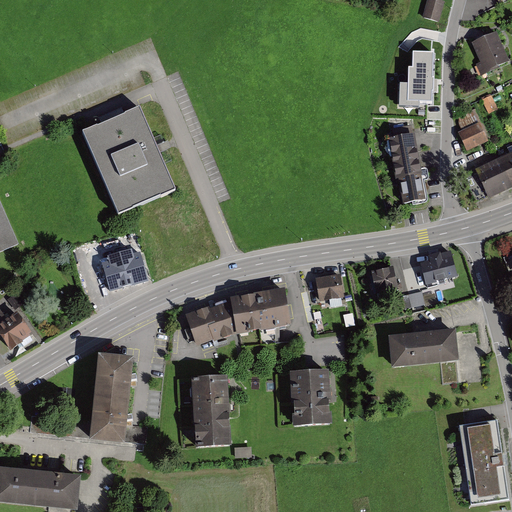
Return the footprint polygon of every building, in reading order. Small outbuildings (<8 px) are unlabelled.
[(445,3),(435,0),(427,0),(423,18),(440,23),(445,3)] [(497,33),(472,44),(481,63),(476,65),(481,76),(511,62),(497,33)] [(407,98),(435,100),(437,44),(414,42),(414,61),(409,60),(407,98)] [(139,109),(82,134),(119,217),(176,192),(139,109)] [(480,124),(459,133),(468,153),(489,143),(480,124)] [(416,135),(389,139),(397,180),(399,180),(404,205),(413,203),(413,206),(425,204),(427,203),(428,202),(428,201),(428,199),(423,169),(422,169),(416,135)] [(500,160),(476,172),(489,200),(511,189),(511,153),(499,159),(500,160)] [(0,204),(0,254),(18,247),(0,204)] [(122,236),(104,242),(107,252),(125,246),(122,236)] [(109,262),(102,264),(111,294),(149,283),(141,254),(134,256),(132,251),(108,258),(109,262)] [(430,262),(421,264),(428,290),(447,285),(446,281),(458,278),(451,253),(429,259),(430,262)] [(390,269),(372,274),(379,302),(401,296),(396,278),(392,279),(390,269)] [(341,275),(316,279),(320,303),(345,299),(341,275)] [(285,290),(231,299),(231,302),(237,335),(237,337),(291,327),(285,290)] [(423,292),(403,297),(406,310),(426,305),(423,292)] [(208,309),(186,317),(197,348),(214,342),(214,344),(237,335),(231,302),(208,310),(208,309)] [(0,335),(11,352),(22,344),(25,349),(35,343),(30,336),(33,334),(18,312),(7,319),(0,308),(0,335)] [(353,314),(344,316),(346,328),(356,326),(353,314)] [(456,331),(389,338),(392,370),(441,365),(443,385),(458,383),(456,363),(459,363),(456,331)] [(135,360),(99,356),(92,423),(90,443),(125,447),(128,426),(135,360)] [(330,371),(291,373),(294,427),(333,425),(330,371)] [(228,378),(192,380),(196,450),(232,448),(228,378)] [(90,443),(92,423),(32,417),(30,437),(90,443)] [(498,422),(460,427),(472,508),(510,502),(498,422)] [(148,428),(128,426),(125,447),(146,449),(148,428)] [(78,511),(82,479),(0,469),(0,504),(68,511),(78,511)]
